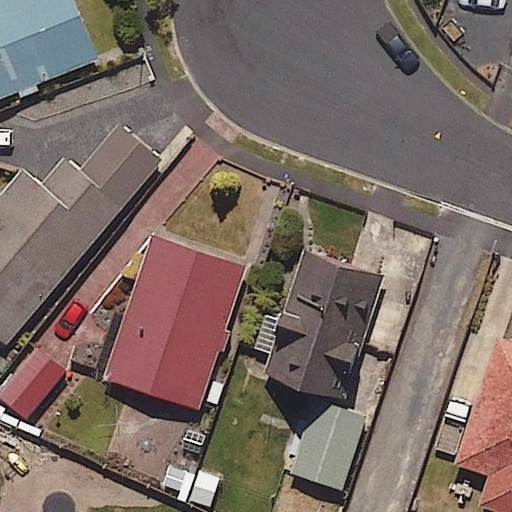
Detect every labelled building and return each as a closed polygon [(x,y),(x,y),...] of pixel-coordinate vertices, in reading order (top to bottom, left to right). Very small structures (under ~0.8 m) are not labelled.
[(0,0),(0,102),(100,67),(76,0),(0,0)] [(0,336),(10,345),(166,159),(122,122),(81,172),(67,160),(45,186),(26,171),(0,202),(0,336)] [(207,402),(252,261),(159,231),(114,373),(207,402)] [(373,411),(417,291),(304,250),(261,371),(373,411)] [(498,511),(511,511),(511,331),(508,331),(457,466),(491,478),(481,505),(498,511)] [(0,402),(22,422),(68,372),(39,345),(0,386),(0,402)] [(344,494),(370,419),(319,401),(293,476),(344,494)] [(160,488),(216,510),(226,484),(200,474),(217,430),(187,418),(160,488)]
